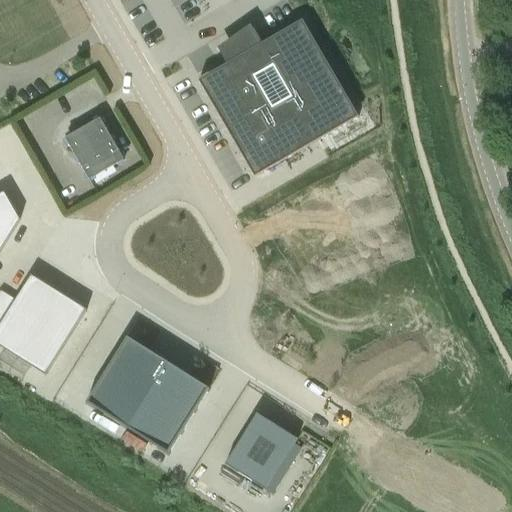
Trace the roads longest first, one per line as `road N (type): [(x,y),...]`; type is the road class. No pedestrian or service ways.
road 1 (unclassified): [(191,175),(129,212),(114,230),(110,253),(122,278),(187,319),(217,320)]
road 2 (tertiary): [(511,228),(468,96),(460,0)]
road 3 (unclassified): [(191,175),(91,0)]
road 4 (unclassified): [(217,320),(238,304),(244,277),(191,175)]
road 5 (unclassified): [(329,405),(240,349),(217,320)]
